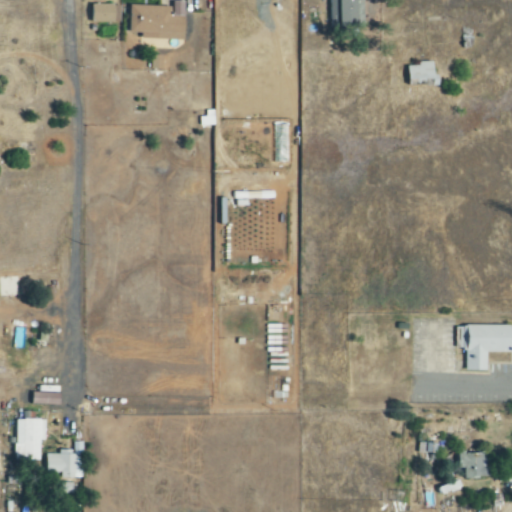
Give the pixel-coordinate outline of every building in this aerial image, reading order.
[(362,0),(329,0),(330,28),(363,27),(362,0)] [(141,39),(184,40),(185,2),(172,2),(172,7),(129,6),(129,33),(141,33),(141,39)] [(115,23),(114,5),(91,5),(92,23),(115,23)] [(150,69),(162,69),(163,55),(151,55),(150,69)] [(434,62),(418,62),(418,66),(408,66),(409,85),(434,85),(434,62)] [(511,352),(511,326),(456,325),(456,349),(466,349),(466,371),(487,371),(487,352),(511,352)] [(33,405),(58,405),(58,386),(33,386),(33,405)] [(45,419),(17,419),(16,444),(22,444),(22,460),(40,460),(41,440),(45,440),(45,419)] [(47,454),(47,473),(61,473),(61,479),(82,479),(82,443),(74,443),(74,452),(60,452),(60,454),(47,454)] [(486,467),(486,453),(462,453),(462,479),(490,478),(490,467),(486,467)]
